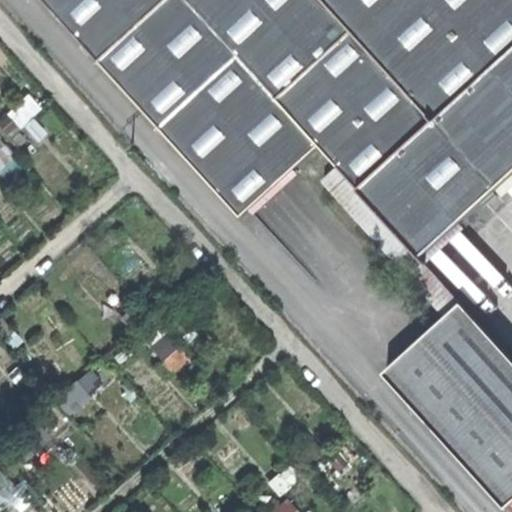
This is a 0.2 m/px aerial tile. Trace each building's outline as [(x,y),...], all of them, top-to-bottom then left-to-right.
[(340,168),(424,259),(511,177),(511,0),(45,0),(243,219),(321,148),(340,168)] [(21,123),(41,104),(30,92),(10,111),(21,123)] [(325,183),(448,319),(464,305),(424,259),(340,168),(325,183)] [(511,356),(464,305),(448,319),(387,375),(509,510),(510,509),(511,507),(511,356)] [(183,344),(163,354),(172,371),(192,361),(183,344)] [(306,480),(266,511),(316,511),(326,504),(306,480)]
